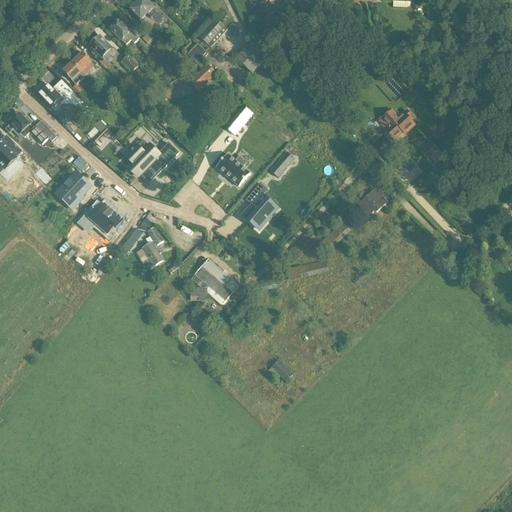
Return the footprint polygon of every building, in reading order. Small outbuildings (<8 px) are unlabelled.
[(155,15),(151,12),(154,9),(145,0),(139,0),(136,3),(157,25),(164,19),(158,13),(155,15)] [(393,0),(393,8),(407,9),(408,9),(408,8),(409,8),(410,7),(410,6),(410,0),(393,0)] [(157,25),(136,3),(129,10),(141,22),(145,26),(148,23),(153,29),(157,25)] [(362,6),(356,7),(358,15),(364,13),(362,6)] [(135,44),(139,40),(132,32),(120,20),(110,30),(122,41),(127,46),(132,41),(135,44)] [(227,30),(216,20),(200,37),(211,48),(227,30)] [(101,36),(91,46),(102,58),(103,59),(113,49),(112,48),(101,36)] [(267,58),(252,43),(236,59),(252,74),(267,58)] [(174,80),(182,72),(155,45),(153,48),(155,50),(150,56),(174,80)] [(196,64),(206,54),(198,46),(188,56),(196,64)] [(83,54),(74,63),(82,72),(85,75),(94,66),(91,63),(92,63),(83,54)] [(132,73),(138,67),(129,57),(122,63),(132,73)] [(74,63),(64,72),(73,82),(77,86),(87,77),(85,75),(82,72),(74,63)] [(208,65),(190,82),(198,91),(216,74),(208,65)] [(41,94),(40,95),(52,107),(51,108),(54,112),(64,103),(65,102),(65,101),(50,85),(45,90),(43,90),(41,92),(41,94)] [(84,93),(77,86),(72,91),(79,98),(84,93)] [(495,88),(490,95),(499,102),(504,95),(495,88)] [(229,105),(236,99),(233,96),(226,102),(229,105)] [(141,108),(135,114),(140,119),(146,113),(141,108)] [(233,122),(227,129),(236,137),(253,116),(244,108),(233,122)] [(392,110),(378,123),(385,130),(384,131),(386,133),(394,142),(403,134),(404,135),(410,129),(414,125),(409,119),(412,117),(406,110),(402,114),(399,117),(392,110)] [(19,113),(8,124),(24,140),(25,139),(31,133),(33,130),(34,129),(19,113)] [(100,122),(95,127),(101,133),(106,128),(100,122)] [(34,130),(30,134),(42,146),(48,140),(51,143),(56,139),(41,123),(34,130)] [(151,131),(128,153),(151,176),(183,144),(173,134),(163,143),(151,131)] [(0,161),(8,154),(11,157),(17,152),(5,140),(0,144),(0,161)] [(431,144),(421,154),(428,162),(431,159),(437,166),(445,159),(431,144)] [(222,148),(209,161),(234,182),(247,168),(222,148)] [(286,154),(264,179),(272,186),(294,161),(286,154)] [(76,173),(61,189),(72,200),(69,204),(75,209),(86,197),(81,191),(88,184),(76,173)] [(376,190),(359,206),(368,217),(375,211),(376,213),(388,203),(376,190)] [(249,213),(244,218),(248,221),(255,227),(259,231),(264,225),(277,210),(262,197),(255,191),(256,192),(247,202),(246,201),(253,207),(249,213)] [(87,212),(79,221),(84,225),(88,220),(105,235),(112,228),(115,230),(123,222),(113,213),(113,214),(108,210),(109,209),(104,204),(97,212),(95,211),(91,215),(87,212)] [(143,218),(137,226),(142,230),(149,222),(143,218)] [(350,239),(350,253),(359,253),(382,230),(372,220),(364,227),(366,230),(361,234),(360,233),(354,239),(350,239)] [(144,243),(136,249),(146,258),(150,255),(152,255),(151,267),(163,268),(165,253),(165,251),(166,250),(175,242),(165,235),(160,241),(161,231),(145,229),(144,243)] [(137,230),(124,248),(129,252),(142,235),(139,232),(137,230)] [(283,283),(278,288),(296,307),(303,314),(309,309),(319,299),(323,295),(327,299),(336,290),(344,282),(343,280),(343,279),(318,254),(309,263),(317,271),(311,276),(300,265),(293,273),(283,283)] [(239,287),(208,261),(196,276),(216,293),(212,298),(221,306),(239,287)] [(207,302),(207,290),(207,289),(191,288),(191,298),(199,298),(198,302),(207,302)] [(204,337),(211,330),(208,327),(201,335),(204,337)]
